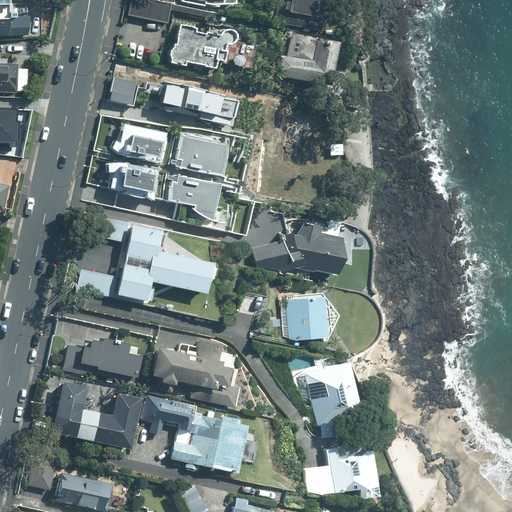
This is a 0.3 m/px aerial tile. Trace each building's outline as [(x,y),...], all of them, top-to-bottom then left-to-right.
[(0,0),(0,35),(24,36),(23,16),(4,16),(4,0),(0,0)] [(129,0),(127,14),(166,22),(169,6),(169,3),(154,0),(129,0)] [(282,0),(278,21),(318,29),(323,3),(316,2),(316,0),(282,0)] [(160,52),(163,28),(132,21),(131,27),(126,27),(124,45),(128,45),(127,47),(128,47),(127,59),(150,61),(151,51),(160,52)] [(193,27),(174,25),(172,46),(169,48),(167,50),(165,58),(166,62),(169,64),(208,70),(211,46),(219,48),(223,47),(226,44),(229,38),(228,35),(226,32),(221,31),(217,32),(216,35),(192,31),(193,27)] [(285,54),(278,53),(274,74),(326,82),(335,39),(289,30),(289,33),(285,54)] [(0,91),(16,92),(16,90),(26,91),(27,69),(17,68),(18,63),(11,63),(11,56),(0,56),(0,91)] [(154,77),(155,75),(156,75),(157,72),(155,72),(156,69),(130,64),(128,73),(154,77)] [(138,83),(114,77),(109,100),(132,105),(138,83)] [(234,126),(241,98),(165,82),(160,103),(164,104),(163,108),(200,116),(199,119),(234,126)] [(14,108),(0,107),(0,140),(15,140),(15,118),(14,118),(14,108)] [(284,193),(286,176),(299,178),(307,113),(275,109),(269,155),(260,153),(255,190),(284,193)] [(111,138),(107,145),(111,148),(115,151),(120,153),(125,154),(156,160),(162,130),(119,121),(116,140),(111,138)] [(177,167),(217,175),(223,141),(178,133),(173,158),(179,159),(177,167)] [(109,160),(104,161),(104,170),(109,170),(105,187),(148,196),(154,168),(123,161),(118,160),(113,159),(109,160)] [(207,217),(214,181),(176,173),(175,181),(167,180),(164,198),(189,203),(188,207),(192,211),(197,213),(202,216),(207,217)] [(0,210),(3,211),(9,185),(0,183),(0,210)] [(148,279),(204,291),(210,260),(154,248),(159,227),(99,215),(95,235),(123,241),(116,275),(79,267),(75,289),(143,303),(148,279)] [(277,269),(289,266),(311,270),(311,268),(333,272),(340,255),(339,234),(317,230),(316,223),(301,220),(295,233),(290,232),(289,230),(279,233),(280,238),(249,246),(254,265),(277,269)] [(240,290),(234,323),(245,325),(246,316),(257,318),(261,294),(240,290)] [(283,297),(288,339),(324,335),(319,294),(283,297)] [(93,364),(93,366),(134,375),(138,353),(124,350),(126,341),(100,335),(99,339),(88,337),(86,345),(80,343),(79,348),(65,345),(60,369),(84,374),(86,363),(93,364)] [(195,353),(154,345),(148,373),(158,375),(157,380),(172,383),(173,378),(191,382),(188,396),(233,406),(238,386),(225,383),(232,353),(221,350),(222,345),(198,340),(195,353)] [(303,371),(316,426),(319,425),(321,435),(332,433),(329,420),(356,414),(344,361),(303,371)] [(49,430),(128,447),(139,396),(114,390),(109,412),(80,406),(84,384),(60,379),(49,430)] [(145,393),(140,418),(150,420),(148,431),(159,434),(163,419),(176,422),(168,457),(184,461),(183,466),(196,469),(197,464),(237,472),(240,459),(254,462),(259,441),(244,438),(247,424),(237,422),(238,418),(220,414),(219,418),(192,412),(194,404),(145,393)] [(376,494),(366,439),(323,447),(326,464),(302,468),(307,495),(355,487),(357,497),(376,494)] [(26,484),(49,489),(54,460),(32,456),(26,484)] [(51,499),(106,510),(112,483),(57,471),(51,499)] [(221,511),(206,508),(192,483),(175,493),(185,511),(221,511)] [(277,511),(278,511),(245,503),(246,498),(234,496),(230,511),(277,511)]
